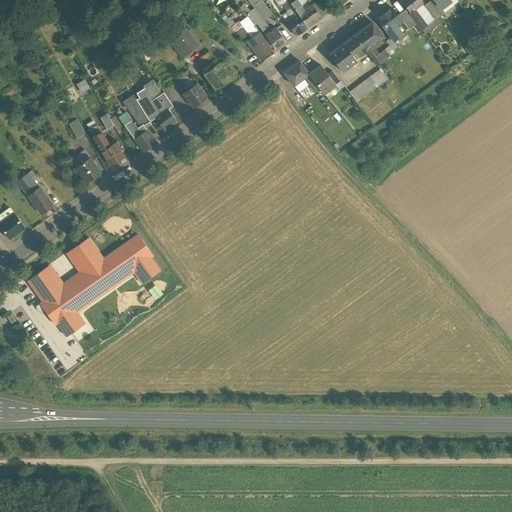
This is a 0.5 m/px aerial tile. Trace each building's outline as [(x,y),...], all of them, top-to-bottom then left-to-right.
[(272,14),(261,0),(260,0),(249,0),(256,8),(255,9),(262,20),(262,21),(272,14)] [(281,4),(294,21),(300,17),(293,7),(288,0),(274,0),(279,5),(281,4)] [(420,0),(402,0),(401,1),(409,13),(410,14),(415,10),(422,5),(423,3),(420,0)] [(441,8),(434,0),(431,0),(429,2),(440,16),(445,12),(441,8)] [(449,0),(434,0),(441,8),(450,1),(449,0)] [(440,16),(429,2),(423,7),(433,21),(440,16)] [(305,13),(299,4),(293,7),(300,17),(305,13)] [(423,7),(422,5),(415,10),(427,26),(432,21),(433,21),(423,7)] [(248,13),(241,6),(238,8),(245,17),(247,16),(246,14),(248,13)] [(305,13),(300,17),(308,29),(323,19),(315,7),(305,13)] [(392,8),(377,19),(387,32),(393,27),(402,21),(398,16),(392,8)] [(248,13),(246,14),(247,16),(254,25),(256,24),(262,20),(255,9),(254,9),(248,13)] [(405,10),(398,16),(402,21),(408,30),(416,24),(405,10)] [(427,26),(415,10),(410,14),(409,13),(409,14),(421,30),(427,26)] [(181,21),(184,17),(177,12),(174,16),(181,21)] [(433,21),(432,21),(436,26),(443,21),(440,16),(433,21)] [(308,29),(300,17),(294,21),(288,25),(297,37),(308,29)] [(262,21),(262,20),(256,24),(265,38),(277,31),(275,29),(270,32),(262,21)] [(427,26),(421,30),(424,35),(436,26),(432,21),(427,26)] [(372,22),(355,35),(364,46),(367,50),(372,46),(383,37),(372,22)] [(241,26),(235,31),(241,38),(243,37),(246,35),(247,34),(244,30),(241,26)] [(400,37),(393,27),(387,32),(391,38),(394,42),(394,41),(400,37)] [(198,44),(186,28),(173,37),(187,56),(191,53),(189,51),(198,44)] [(277,31),(265,38),(273,49),(284,43),(277,31)] [(249,39),(246,42),(260,59),(271,50),(258,33),(249,39)] [(400,37),(394,41),(397,45),(401,42),(403,45),(411,40),(405,33),(400,37)] [(355,35),(329,55),(343,72),(357,61),(352,54),(364,46),(355,35)] [(394,42),(391,38),(386,41),(390,46),(394,53),(400,49),(397,45),(394,41),(394,42)] [(378,55),(372,46),(367,50),(366,50),(378,65),(383,61),(378,55)] [(394,53),(390,46),(385,50),(389,56),(394,53)] [(209,50),(198,58),(199,60),(200,60),(203,63),(214,56),(209,50)] [(389,56),(385,50),(378,55),(383,61),(390,57),(389,56)] [(215,58),(202,68),(206,73),(205,73),(216,87),(220,83),(221,84),(223,85),(226,83),(226,80),(225,80),(230,76),(219,62),(219,63),(215,58)] [(309,74),(299,61),(283,73),(294,86),(305,77),(309,74)] [(327,74),(320,65),(309,74),(317,85),(320,89),(324,94),(336,85),(327,74)] [(380,69),(349,92),(357,102),(388,80),(380,69)] [(340,82),(332,71),(327,74),(336,85),(340,82)] [(317,85),(309,74),(305,77),(316,92),(320,89),(317,85)] [(192,77),(182,84),(186,90),(196,83),(192,77)] [(85,78),(77,83),(82,93),(91,88),(85,78)] [(208,96),(198,82),(196,83),(186,90),(184,92),(194,106),(208,96)] [(146,88),(138,93),(141,97),(148,92),(146,88)] [(318,99),(311,89),(301,96),(309,106),(318,99)] [(141,97),(137,99),(143,110),(150,122),(156,117),(160,114),(159,112),(152,101),(153,100),(148,92),(141,97)] [(165,93),(156,98),(163,109),(159,112),(160,114),(156,117),(165,130),(178,121),(169,109),(173,106),(165,93)] [(134,94),(124,100),(134,116),(143,110),(137,99),(134,94)] [(17,96),(0,107),(0,117),(1,119),(23,105),(17,96)] [(163,109),(156,98),(153,100),(152,101),(159,112),(163,109)] [(143,110),(134,116),(140,125),(143,124),(144,126),(150,122),(143,110)] [(109,114),(108,112),(101,116),(107,127),(114,123),(111,118),(109,114)] [(127,112),(119,118),(124,125),(132,119),(127,112)] [(112,118),(111,118),(114,123),(119,120),(116,115),(112,118)] [(99,116),(94,119),(102,132),(107,129),(99,116)] [(85,133),(77,119),(70,124),(77,138),(85,133)] [(132,119),(124,125),(134,140),(147,130),(144,126),(143,124),(140,125),(138,127),(135,123),(136,122),(135,121),(134,122),(132,119)] [(119,120),(114,123),(119,133),(125,129),(119,120)] [(97,124),(89,130),(112,165),(124,157),(120,151),(122,149),(117,141),(109,147),(105,141),(107,139),(97,124)] [(147,130),(134,140),(143,153),(156,143),(147,130)] [(72,159),(78,166),(92,157),(86,149),(72,159)] [(78,166),(77,167),(88,182),(103,172),(92,157),(78,166)] [(41,187),(31,172),(20,180),(30,195),(41,187)] [(41,187),(30,195),(33,200),(45,193),(41,187)] [(45,193),(33,200),(43,215),(55,207),(45,193)] [(10,207),(0,214),(0,223),(0,224),(14,214),(10,207)] [(0,224),(0,225),(9,239),(24,228),(14,214),(0,224)] [(40,303),(55,325),(57,324),(66,337),(83,325),(74,312),(135,269),(144,282),(160,271),(151,258),(153,256),(138,234),(104,258),(89,238),(68,252),(82,273),(62,287),(48,266),(27,281),(42,302),(40,303)] [(15,321),(11,314),(7,317),(11,323),(15,321)]
